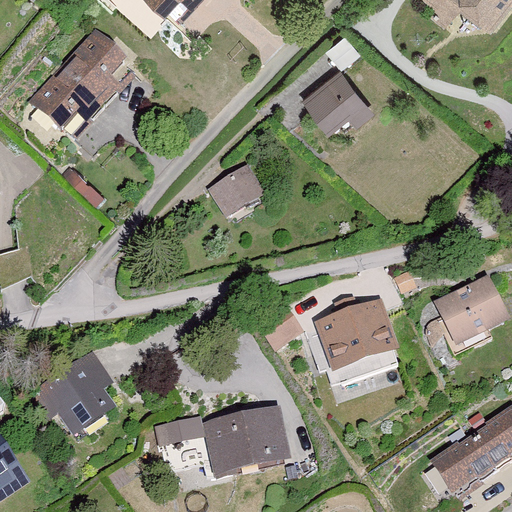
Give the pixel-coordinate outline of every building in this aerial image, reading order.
[(159,0),(178,18),(194,2),(191,0),(159,0)] [(430,0),(449,15),(460,1),(487,23),(505,0),(430,0)] [(361,54),(347,37),(329,52),(343,69),(361,54)] [(50,89),(35,104),(72,141),(88,125),(84,120),(115,89),(119,93),(134,78),(96,41),(78,59),(82,63),(53,92),(50,89)] [(368,113),(340,78),(310,102),(330,126),(350,110),(358,120),(368,113)] [(261,198),(247,175),(216,195),(230,218),(261,198)] [(505,324),(488,288),(442,310),(460,346),(505,324)] [(380,311),(322,329),(339,385),(397,367),(380,311)] [(300,335),(285,312),(261,327),(276,350),(300,335)] [(105,383),(93,363),(35,397),(47,417),(62,408),(78,434),(111,414),(95,389),(105,383)] [(511,455),(511,418),(435,467),(452,493),(511,455)] [(286,460),(277,419),(212,433),(221,474),(286,460)] [(0,503),(6,499),(0,488),(0,482),(15,472),(0,448),(0,503)]
